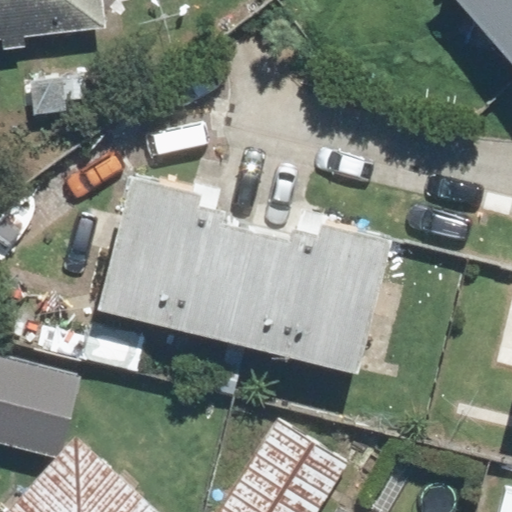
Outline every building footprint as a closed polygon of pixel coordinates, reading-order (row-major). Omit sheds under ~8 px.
[(0,0),(0,30),(121,22),(119,0),(0,0)] [(511,0),(482,0),(511,34),(511,0)] [(73,67),(33,66),(31,113),(72,114),(73,67)] [(206,173),(143,159),(112,295),(369,352),(397,224),(304,203),(299,223),(200,201),(206,173)] [(80,369),(0,351),(0,428),(64,443),(80,369)] [(319,511),(352,457),(276,412),(217,511),(319,511)] [(0,511),(166,511),(78,428),(8,503),(17,473),(0,467),(0,511)]
